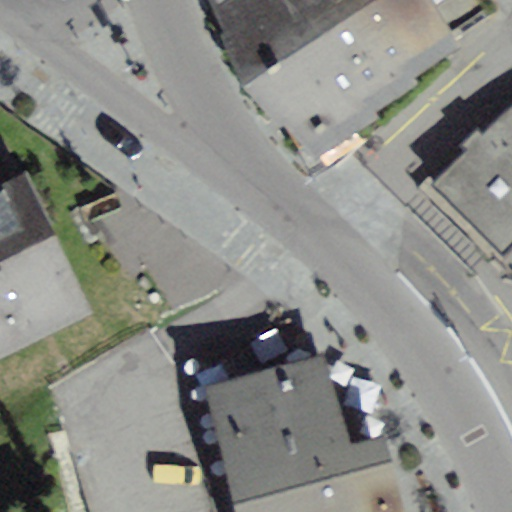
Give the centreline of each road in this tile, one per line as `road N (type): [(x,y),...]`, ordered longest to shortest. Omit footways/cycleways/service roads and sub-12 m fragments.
road 1 (residential): [(272,214),(459,408),(498,511)]
road 2 (residential): [(0,8),(272,214)]
road 3 (unclassified): [(272,214),(158,0)]
